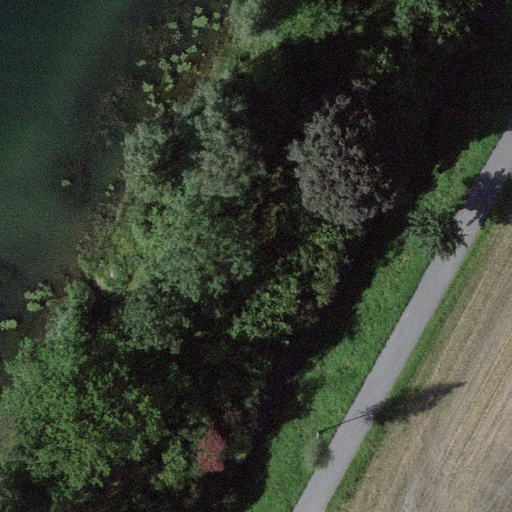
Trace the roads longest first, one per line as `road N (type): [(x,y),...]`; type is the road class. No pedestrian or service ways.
road 1 (track): [(113,511),(397,0)]
road 2 (track): [(511,144),(308,511)]
